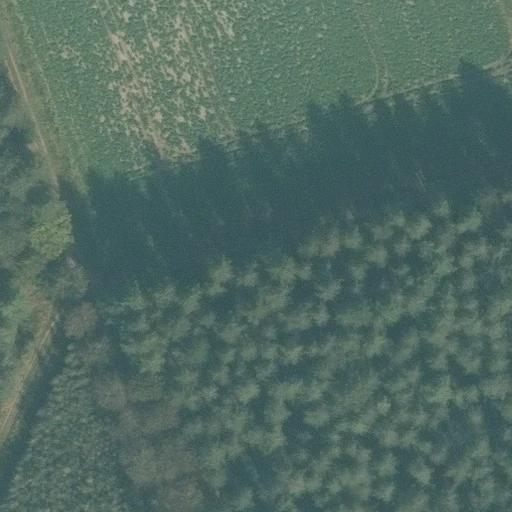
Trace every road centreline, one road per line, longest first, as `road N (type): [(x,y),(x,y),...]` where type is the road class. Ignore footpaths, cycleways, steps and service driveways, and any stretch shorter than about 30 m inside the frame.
road 1 (track): [(77,284),(511,157)]
road 2 (track): [(77,284),(167,511)]
road 3 (track): [(0,70),(77,284)]
road 4 (track): [(0,452),(77,284)]
